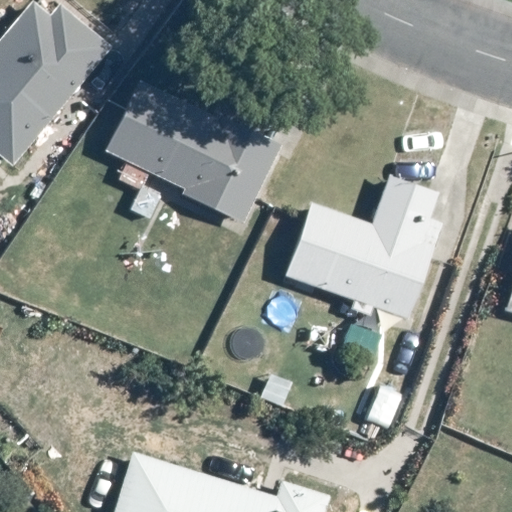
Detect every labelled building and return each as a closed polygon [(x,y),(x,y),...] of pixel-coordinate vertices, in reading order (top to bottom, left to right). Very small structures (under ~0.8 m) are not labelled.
[(0,154),(9,162),(109,43),(57,0),(23,0),(0,27),(0,154)] [(135,191),(127,207),(150,218),(162,192),(144,184),(147,177),(169,187),(239,220),(274,143),(134,79),(102,148),(119,156),(109,179),(135,191)] [(282,274),(350,298),(347,306),(366,312),(369,304),(405,317),(449,192),(387,170),(369,221),(309,199),(282,274)] [(511,271),(503,308),(511,310),(511,271)] [(389,425),(406,383),(373,369),(356,412),(389,425)] [(110,511),(320,511),(327,492),(280,477),(274,494),(130,449),(110,511)]
